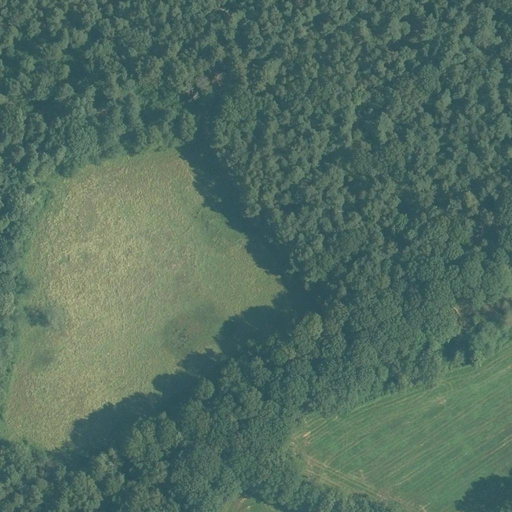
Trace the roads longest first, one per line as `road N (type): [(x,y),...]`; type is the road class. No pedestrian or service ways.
road 1 (track): [(338,307),(56,490),(0,460)]
road 2 (track): [(338,307),(511,188)]
